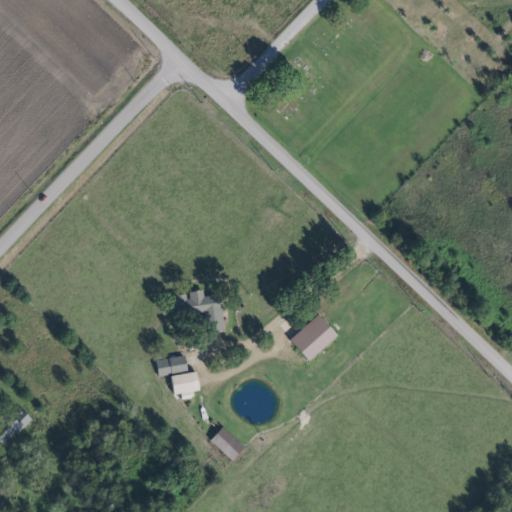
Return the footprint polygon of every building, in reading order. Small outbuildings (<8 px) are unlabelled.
[(221,331),(216,296),(200,299),(199,290),(183,293),(183,294),(170,296),(173,317),(196,313),(200,334),(221,331)] [(288,341),(317,315),(336,337),(307,362),(288,341)] [(155,377),(184,372),(181,356),(152,361),(155,377)] [(189,392),(187,373),(166,376),(168,395),(189,392)] [(0,421),(0,447),(1,448),(27,419),(14,407),(0,421)] [(240,448),(219,427),(206,441),(227,461),(240,448)]
